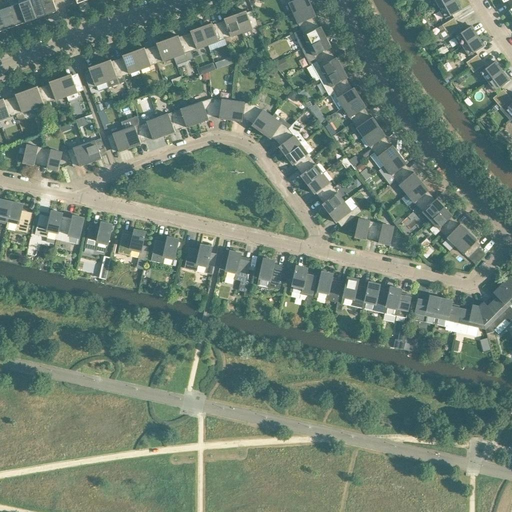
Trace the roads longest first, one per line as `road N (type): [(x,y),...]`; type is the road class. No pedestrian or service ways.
road 1 (residential): [(314,251),(311,225),(260,156),(229,137),(104,177),(95,202)]
road 2 (residential): [(511,230),(437,155),(340,0)]
road 3 (residential): [(314,251),(95,202)]
road 4 (residential): [(511,236),(486,270),(463,284),(314,251)]
road 5 (unclassified): [(190,0),(0,66)]
